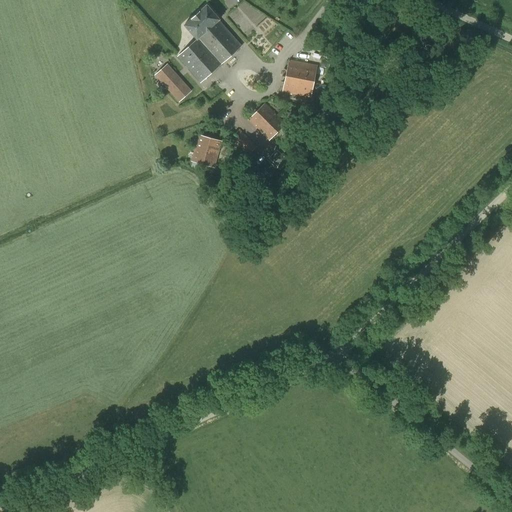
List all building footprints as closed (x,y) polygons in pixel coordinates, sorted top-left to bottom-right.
[(206,6),(184,26),(196,40),(177,57),(200,84),(242,47),(219,21),(219,20),(206,6)] [(281,93),(310,99),(317,66),(289,60),(281,93)] [(155,75),(179,102),(191,92),(167,65),(155,75)] [(286,124),(265,103),(248,120),(269,141),(286,124)] [(239,129),(230,139),(247,156),(257,147),(239,129)] [(213,168),(220,142),(199,136),(192,162),(213,168)] [(286,172),(295,163),(281,149),(272,158),(286,172)]
